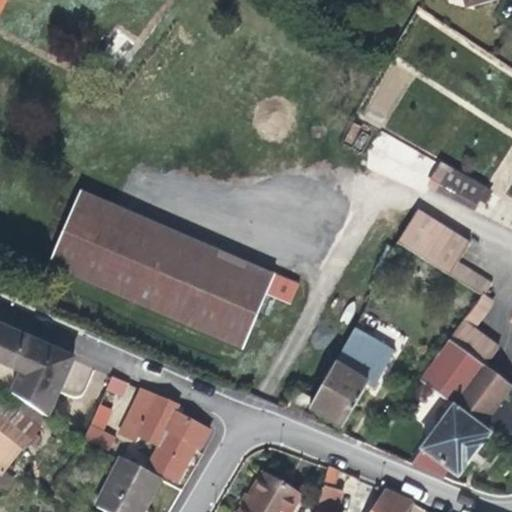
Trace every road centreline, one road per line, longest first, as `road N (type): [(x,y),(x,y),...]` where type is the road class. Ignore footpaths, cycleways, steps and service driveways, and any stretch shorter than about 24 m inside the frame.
road 1 (residential): [(511,507),(472,507),(250,417)]
road 2 (residential): [(250,417),(0,306)]
